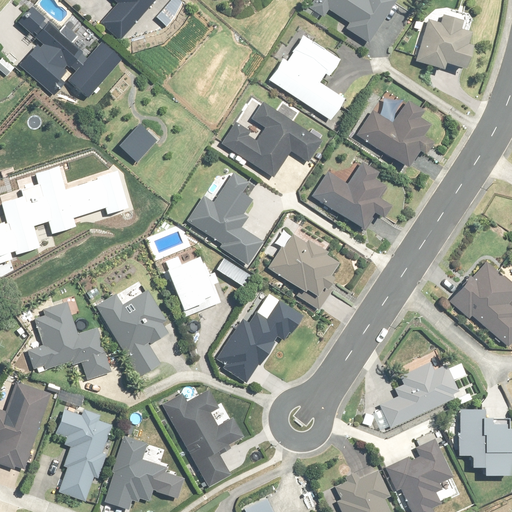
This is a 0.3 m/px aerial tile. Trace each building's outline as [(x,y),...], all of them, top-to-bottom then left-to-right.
[(114,0),(118,3),(100,24),(121,42),(157,0),(114,0)] [(184,1),(181,0),(174,0),(169,8),(177,13),(184,1)] [(329,10),(351,24),(347,29),(369,44),(398,0),(397,0),(314,0),(310,8),(324,17),(329,10)] [(59,92),(66,84),(61,80),(72,68),(76,72),(68,82),(89,100),(124,58),(103,40),(87,59),(82,55),(84,54),(72,44),(78,36),(66,26),(60,34),(32,10),(29,14),(26,12),(19,20),(22,22),(20,25),(41,43),(21,67),(51,92),(55,88),(59,92)] [(468,33),(459,30),(461,22),(440,15),(437,22),(426,19),(413,60),(441,70),(443,63),(464,70),(472,46),(464,44),(468,33)] [(326,83),(322,80),(326,73),(331,77),(341,61),(304,36),(287,62),(283,60),(270,81),(332,121),(345,100),(324,86),(326,83)] [(407,102),(393,124),(372,111),(357,135),(409,169),(420,152),(425,156),(433,144),(423,138),(431,126),(421,119),(424,114),(407,102)] [(275,178),(292,152),(308,163),(322,141),(263,104),(253,120),(265,128),(257,141),(249,136),(251,134),(235,123),(221,144),(275,178)] [(137,163),(158,140),(139,124),(119,146),(137,163)] [(363,162),(348,185),(327,171),(312,195),(365,230),(376,213),(385,219),(393,206),(380,198),(387,187),(375,179),(379,172),(363,162)] [(108,215),(129,208),(117,171),(97,178),(98,180),(66,190),(58,166),(35,174),(39,184),(21,190),(23,196),(0,204),(6,221),(0,223),(0,263),(13,259),(11,252),(16,250),(17,254),(40,246),(34,226),(49,221),(53,234),(76,226),(74,218),(105,208),(108,215)] [(263,241),(243,227),(249,217),(244,214),(254,200),(242,192),(249,182),(235,172),(214,202),(205,195),(186,223),(247,265),(263,241)] [(275,243),(282,247),(269,268),(311,295),(307,302),(320,310),(336,284),(333,282),(336,278),(332,276),(340,263),(326,255),(328,252),(309,239),(307,243),(291,233),(290,234),(283,230),(275,243)] [(219,303),(212,284),(218,281),(215,273),(208,275),(201,257),(169,270),(187,316),(219,303)] [(473,278),(472,277),(450,301),(471,319),(473,316),(508,347),(511,342),(511,306),(509,304),(511,301),(511,284),(488,262),(473,278)] [(161,365),(150,345),(169,334),(163,324),(167,322),(149,290),(123,305),(117,294),(97,306),(138,378),(161,365)] [(305,317),(280,300),(272,311),(271,310),(265,317),(257,312),(249,324),(244,320),(233,336),(232,334),(216,357),(225,363),(222,367),(247,384),(260,365),(262,367),(282,338),(285,340),(289,334),(292,336),(305,317)] [(87,379),(112,371),(98,328),(79,335),(68,302),(45,310),(47,315),(35,319),(44,345),(28,351),(34,369),(38,368),(39,372),(71,361),(73,366),(81,363),(87,379)] [(432,362),(401,375),(404,383),(395,387),(399,396),(380,404),(390,426),(457,397),(460,404),(473,399),(470,392),(472,390),(469,383),(458,388),(454,381),(467,375),(462,363),(449,369),(447,365),(435,370),(432,362)] [(0,462),(16,468),(17,466),(25,468),(50,395),(18,384),(8,411),(0,408),(0,462)] [(187,401),(182,392),(161,404),(207,486),(230,474),(218,451),(225,447),(227,451),(231,448),(229,444),(243,435),(233,417),(218,426),(211,413),(220,408),(209,389),(187,401)] [(493,417),(485,417),(486,410),(461,409),(459,456),(474,456),(473,467),(486,467),(486,474),(511,475),(511,450),(511,428),(507,428),(507,424),(503,424),(503,422),(493,422),(493,417)] [(87,500),(95,477),(99,478),(111,441),(106,440),(111,425),(99,421),(100,415),(84,410),(83,415),(65,410),(57,434),(67,438),(65,445),(70,447),(64,466),(68,467),(60,491),(87,500)] [(125,436),(113,472),(115,473),(105,502),(129,510),(132,501),(140,503),(141,499),(150,501),(154,489),(160,491),(168,468),(143,459),(148,444),(125,436)] [(434,511),(432,507),(440,503),(436,492),(442,490),(439,484),(454,477),(436,438),(415,447),(419,456),(411,460),(410,457),(386,468),(396,492),(402,489),(412,511),(434,511)] [(391,511),(386,499),(391,497),(378,470),(359,478),(357,473),(346,478),(347,482),(335,487),(341,500),(337,501),(341,511),(391,511)] [(273,511),(267,498),(245,509),(245,511),(273,511)]
